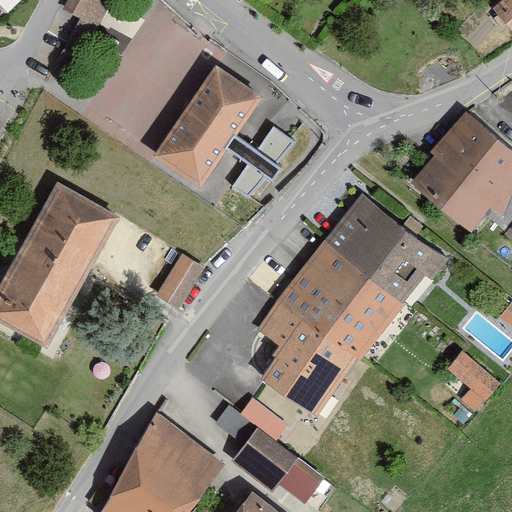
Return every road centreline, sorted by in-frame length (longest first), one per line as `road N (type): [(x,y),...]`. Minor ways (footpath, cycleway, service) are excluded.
road 1 (residential): [(68,511),(236,269),(368,126)]
road 2 (residential): [(211,0),(368,126)]
road 3 (residential): [(368,126),(511,63)]
